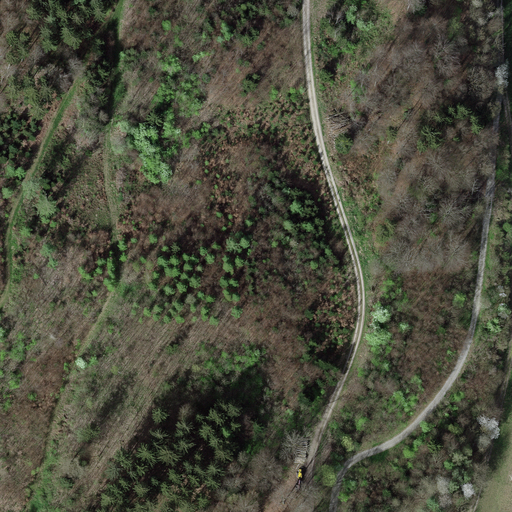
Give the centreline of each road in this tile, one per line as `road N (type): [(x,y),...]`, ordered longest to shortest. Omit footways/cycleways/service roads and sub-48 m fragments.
road 1 (track): [(334,511),(341,472),(425,414),(472,329),(505,99),(501,0)]
road 2 (track): [(28,511),(72,370),(117,287),(108,135),(120,0)]
road 3 (track): [(311,511),(309,465),(357,342),(363,293),(313,92),(306,0)]
road 4 (track): [(466,511),(511,363)]
